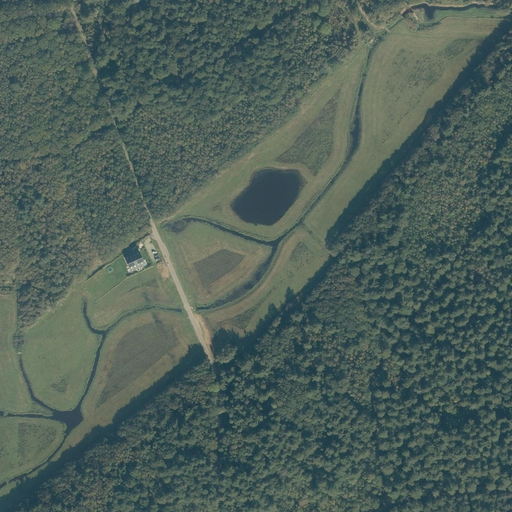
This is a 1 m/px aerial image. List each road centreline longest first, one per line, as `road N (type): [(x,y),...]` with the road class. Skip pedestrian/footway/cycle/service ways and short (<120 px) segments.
road 1 (unclassified): [(215,511),(217,377),(69,0)]
road 2 (track): [(154,228),(77,281),(31,327),(21,352),(11,343),(14,290),(0,287)]
road 3 (track): [(307,0),(114,119)]
road 4 (unclassified): [(369,511),(511,488)]
road 5 (track): [(113,118),(65,151),(0,162)]
road 6 (unknown): [(511,16),(451,15),(425,25),(402,0)]
